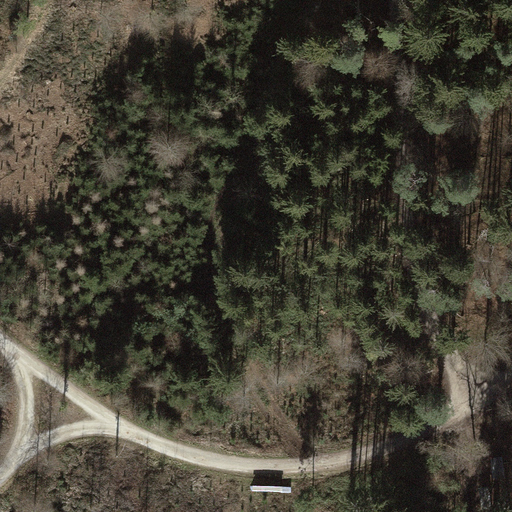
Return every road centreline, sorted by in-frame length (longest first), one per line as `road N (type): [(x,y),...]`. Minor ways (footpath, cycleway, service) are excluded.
road 1 (track): [(0,336),(69,397),(136,435),(245,465),(353,463),(469,407)]
road 2 (track): [(469,407),(420,293),(398,0)]
